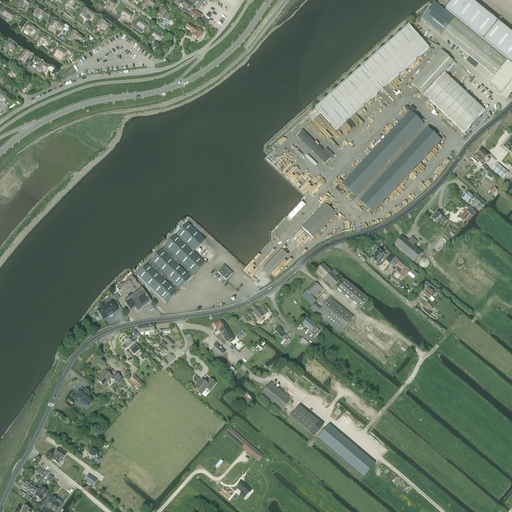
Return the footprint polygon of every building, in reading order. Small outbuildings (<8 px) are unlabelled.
[(71,9),(76,2),(72,0),(69,0),(66,5),(71,9)] [(116,4),(113,2),(113,0),(109,0),(106,4),(103,8),(106,11),(109,6),(113,9),(116,4)] [(152,6),(154,3),(148,0),(145,0),(142,5),(147,9),(150,4),(152,6)] [(197,1),(195,0),(178,0),(176,3),(179,5),(182,7),(186,10),(187,10),(189,12),(192,8),(192,9),(194,7),(193,7),(194,6),(197,1)] [(479,6),(471,0),(453,0),(446,10),(464,25),(479,6)] [(426,21),(432,26),(445,11),(435,3),(421,20),(425,23),(426,21)] [(483,41),(498,22),(479,6),(464,25),(483,41)] [(41,12),(39,10),(40,8),(38,7),(37,9),(32,15),(37,19),(40,15),(43,17),(46,14),(42,11),(41,12)] [(167,13),(169,11),(164,7),(162,9),(161,8),(156,15),(161,18),(166,12),(167,13)] [(92,17),(94,14),(90,11),(89,12),(84,8),(80,15),(85,18),(87,14),(92,17)] [(12,21),(15,16),(5,9),(2,14),(5,16),(12,21)] [(121,15),(128,20),(132,15),(125,10),(121,15)] [(190,13),(194,16),(198,19),(199,19),(201,16),(195,12),(196,11),(192,11),(190,13)] [(445,11),(432,26),(442,34),(455,19),(445,11)] [(101,20),(96,26),(101,30),(102,29),(105,31),(109,25),(104,22),(105,21),(101,18),(100,19),(101,20)] [(455,19),(442,34),(458,47),(461,43),(470,31),(455,19)] [(58,24),(54,21),(49,27),(54,31),(58,25),(62,27),(64,25),(60,22),(58,24)] [(141,33),(147,26),(140,21),(135,28),(141,33)] [(511,61),(511,33),(498,22),(483,41),(511,63),(511,61)] [(198,39),(202,33),(196,28),(196,29),(189,23),(186,28),(193,33),(191,35),(198,39)] [(30,33),(34,36),(38,30),(29,24),(28,25),(27,26),(26,25),(22,30),(29,35),(30,33)] [(336,131),(429,48),(409,26),(316,109),(336,131)] [(162,37),(158,34),(159,32),(157,30),(150,39),(152,41),(154,38),(158,41),(162,37)] [(81,43),(82,41),(84,39),(73,31),(67,40),(72,43),(75,39),(81,43)] [(461,43),(458,47),(465,53),(478,38),(470,31),(461,43)] [(49,41),(45,39),(42,37),(39,42),(38,41),(36,44),(39,46),(41,43),(45,46),(49,41)] [(507,61),(478,38),(465,53),(494,77),(507,61)] [(14,51),(16,48),(12,45),(7,42),(3,49),(8,52),(10,49),(14,51)] [(60,61),(62,58),(66,53),(59,48),(54,55),(53,55),(52,56),(53,57),(54,56),(56,58),(60,61)] [(29,56),(30,54),(31,54),(26,50),(24,53),(19,60),(24,63),(29,56)] [(441,51),(411,83),(423,94),(453,61),(441,51)] [(48,68),(46,66),(47,65),(43,62),(42,65),(41,64),(36,70),(41,74),(44,70),(46,71),(48,68)] [(511,65),(508,62),(490,84),(502,93),(511,80),(511,65)] [(20,76),(16,73),(16,74),(11,71),(6,78),(11,81),(14,78),(16,80),(18,81),(20,76)] [(464,133),(485,111),(445,74),(424,96),(464,133)] [(32,86),(34,83),(29,79),(27,82),(27,83),(23,89),(28,93),(32,86)] [(342,185),(356,197),(359,194),(424,124),(410,112),(342,185)] [(292,134),(325,165),(331,159),(298,128),(292,134)] [(428,128),(360,201),(373,213),(441,140),(428,128)] [(511,136),(503,146),(510,152),(511,150),(511,136)] [(478,152),(477,154),(486,163),(489,160),(487,158),(489,156),(481,149),(481,150),(480,150),(478,151),(478,152)] [(482,161),(475,155),(472,159),(476,162),(474,163),(477,166),(480,163),(482,165),(484,163),(482,161)] [(503,179),(508,173),(497,164),(492,170),(503,179)] [(475,198),(467,191),(462,197),(469,204),(475,198)] [(324,204),(301,229),(309,236),(313,239),(335,215),(324,204)] [(437,211),(431,218),(436,222),(440,218),(445,223),(447,221),(437,211)] [(464,223),(471,215),(466,211),(459,218),(464,223)] [(175,236),(137,276),(149,287),(151,289),(166,303),(191,277),(204,264),(193,253),(201,244),(205,241),(187,224),(176,234),(179,237),(178,239),(175,236)] [(408,242),(402,237),(395,245),(415,262),(422,254),(413,246),(417,242),(416,241),(412,237),(408,242)] [(378,249),(370,259),(374,262),(378,265),(386,255),(378,249)] [(262,271),(268,277),(287,256),(281,251),(262,271)] [(390,254),(385,260),(390,264),(395,258),(390,254)] [(421,257),(418,261),(420,267),(426,267),(429,263),(427,258),(421,257)] [(390,270),(393,273),(394,271),(396,272),(403,278),(406,274),(408,275),(411,271),(399,261),(396,258),(395,258),(390,264),(395,267),(393,269),(392,267),(390,270)] [(224,265),(217,272),(226,281),(232,274),(224,265)] [(323,265),(316,272),(332,288),(335,285),(339,282),(340,281),(335,276),(338,273),(337,273),(336,272),(334,270),(331,273),(323,265)] [(118,292),(119,293),(120,292),(123,296),(133,289),(132,287),(137,284),(131,276),(127,280),(128,282),(122,286),(121,285),(117,289),(119,292),(118,292)] [(339,282),(335,285),(338,288),(337,289),(361,308),(366,301),(368,299),(345,280),(341,284),(339,282)] [(323,289),(315,283),(302,296),(311,305),(315,301),(313,299),(323,289)] [(123,302),(130,312),(135,309),(137,313),(151,303),(142,289),(123,302)] [(428,301),(431,297),(432,298),(436,293),(434,292),(429,289),(428,291),(427,290),(423,295),(425,296),(423,298),(428,301)] [(340,334),(354,317),(330,298),(321,309),(315,304),(310,309),(340,334)] [(102,311),(99,313),(103,320),(117,311),(111,301),(104,306),(103,305),(99,307),(102,311)] [(429,315),(430,315),(432,313),(431,312),(433,309),(432,307),(427,302),(424,306),(421,308),(426,313),(429,315)] [(250,310),(255,316),(259,320),(260,322),(263,320),(262,318),(268,313),(264,309),(261,311),(256,305),(250,310)] [(250,321),(246,316),(241,319),(244,325),(250,321)] [(311,332),(316,326),(306,317),(301,323),(311,332)] [(223,319),(213,324),(217,330),(219,329),(227,342),(228,342),(234,339),(234,338),(233,337),(225,323),(223,319)] [(285,335),(286,335),(276,326),(273,330),(279,335),(278,336),(282,339),(283,340),(286,336),(285,335)] [(238,335),(235,337),(238,340),(240,339),(245,334),(242,331),(238,335)] [(130,338),(135,343),(140,337),(135,332),(130,338)] [(166,337),(163,340),(171,347),(174,344),(166,337)] [(134,343),(135,343),(130,338),(125,343),(122,346),(125,351),(128,349),(133,356),(140,350),(134,343)] [(298,342),(308,349),(311,345),(301,338),(298,342)] [(390,359),(366,340),(360,348),(384,367),(390,359)] [(165,348),(167,345),(162,341),(159,345),(156,348),(162,353),(165,350),(164,349),(165,348)] [(225,352),(216,344),(210,351),(219,359),(225,352)] [(253,346),(261,352),(262,350),(255,344),(253,346)] [(96,381),(104,387),(115,373),(107,368),(96,381)] [(111,379),(116,383),(121,377),(115,373),(111,379)] [(129,381),(134,385),(139,388),(143,384),(133,376),(129,381)] [(201,395),(206,389),(209,391),(211,388),(215,384),(210,379),(206,384),(202,380),(194,389),(201,395)] [(281,413),(291,399),(292,398),(289,395),(288,397),(270,383),(260,396),(281,413)] [(78,392),(75,396),(80,401),(79,402),(82,405),(84,403),(85,405),(90,400),(84,394),(85,392),(83,390),(81,391),(81,392),(80,394),(78,392)] [(246,394),(242,398),(247,403),(251,398),(246,394)] [(290,417),(309,433),(318,422),(299,406),(290,417)] [(335,421),(343,411),(338,407),(331,415),(332,416),(331,417),(335,421)] [(328,426),(317,439),(363,478),(374,464),(328,426)] [(233,433),(230,436),(237,442),(240,439),(233,433)] [(52,460),(59,464),(60,462),(61,462),(66,455),(58,449),(53,455),(55,456),(52,460)] [(89,455),(85,460),(90,464),(92,462),(97,465),(101,460),(97,456),(96,453),(94,451),(90,452),(88,454),(89,455)] [(88,474),(84,480),(92,486),(97,480),(88,474)] [(26,482),(22,487),(24,488),(22,490),(25,491),(26,490),(30,485),(31,483),(27,480),(26,482)] [(240,482),(236,488),(241,492),(239,495),(242,497),(249,489),(240,482)] [(26,490),(25,491),(26,493),(27,491),(30,493),(33,488),(35,486),(31,483),(30,485),(26,490)] [(33,488),(30,493),(31,494),(30,495),(32,497),(34,496),(37,490),(39,489),(37,487),(35,489),(33,488)] [(47,492),(46,491),(45,489),(44,489),(41,488),(35,496),(38,498),(37,499),(39,501),(40,500),(41,501),(47,492)] [(52,497),(46,505),(56,511),(59,507),(55,503),(57,500),(52,497)]
